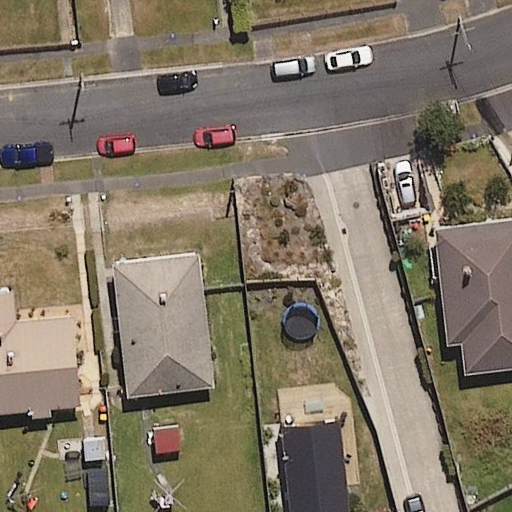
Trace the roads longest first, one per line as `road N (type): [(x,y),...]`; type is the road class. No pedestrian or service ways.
road 1 (residential): [(322,91),(415,511)]
road 2 (residential): [(0,126),(322,91)]
road 3 (residential): [(322,91),(511,46)]
